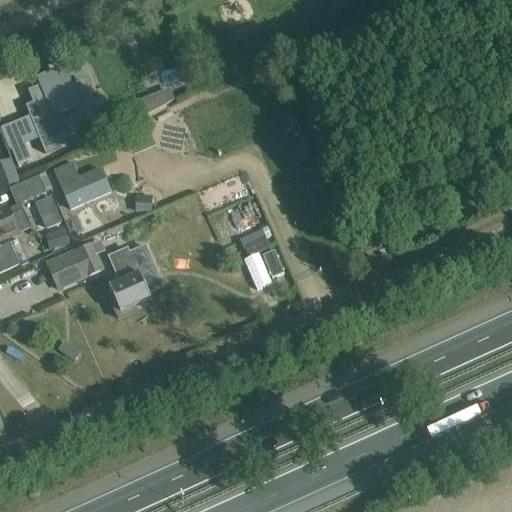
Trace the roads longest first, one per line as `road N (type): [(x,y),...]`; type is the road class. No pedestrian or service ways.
road 1 (unclassified): [(45,441),(511,231)]
road 2 (motorway): [(511,326),(102,511)]
road 3 (motorway): [(236,511),(511,388)]
